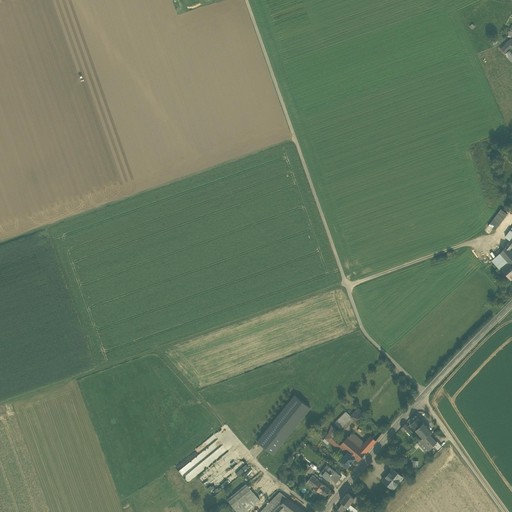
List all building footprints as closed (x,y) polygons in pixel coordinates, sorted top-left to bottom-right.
[(500,49),(508,57),(511,52),(511,48),(511,47),(511,39),(500,49)] [(488,226),(494,231),(507,214),(501,209),(488,226)] [(508,262),(511,267),(511,251),(510,249),(506,245),(500,253),(508,262)] [(487,255),(492,261),(500,253),(495,248),(487,255)] [(508,262),(500,253),(492,261),(500,270),(501,268),(508,262)] [(501,268),(511,279),(511,278),(511,267),(508,262),(501,268)] [(257,442),(272,454),(310,408),(295,395),(257,442)] [(352,418),(355,421),(364,413),(358,408),(350,416),(352,418)] [(341,429),(352,418),(350,416),(346,412),(334,423),(341,429)] [(366,432),(370,436),(375,441),(383,432),(364,413),(355,421),(366,432)] [(411,424),(416,430),(423,423),(417,418),(411,424)] [(416,430),(422,437),(424,439),(428,434),(431,432),(423,423),(416,430)] [(331,426),(326,438),(330,442),(337,448),(338,447),(340,445),(333,439),(334,437),(337,430),(333,427),(331,426)] [(413,433),(408,427),(405,430),(411,435),(413,433)] [(353,433),(349,438),(360,447),(364,443),(353,433)] [(436,443),(428,434),(424,439),(422,437),(417,442),(420,446),(424,450),(427,452),(432,447),(433,446),(436,443)] [(358,461),(366,452),(360,447),(349,438),(347,436),(341,444),(340,445),(355,458),(358,461)] [(341,444),(334,437),(333,439),(340,445),(341,444)] [(368,439),(364,443),(369,448),(373,444),(368,439)] [(364,443),(360,447),(366,452),(369,448),(364,443)] [(187,481),(227,451),(223,445),(199,462),(195,457),(201,452),(199,449),(176,467),(187,481)] [(355,458),(340,445),(338,447),(345,454),(339,461),(347,467),(355,458)] [(330,478),(336,483),(342,477),(329,467),(327,465),(320,474),(322,476),(327,480),(329,477),(330,478)] [(312,475),(314,473),(316,471),(310,466),(308,469),(305,473),(310,478),(312,475)] [(382,481),(393,490),(403,477),(393,468),(382,481)] [(307,482),(312,486),(315,483),(318,485),(320,481),(312,475),(310,478),(307,482)] [(318,491),(325,497),(331,489),(320,481),(318,485),(315,483),(312,486),(314,488),(318,491)] [(227,500),(236,511),(244,511),(259,500),(246,484),(227,500)] [(259,511),(273,511),(287,498),(280,492),(259,511)] [(340,501),(343,503),(338,510),(340,511),(347,511),(349,510),(347,508),(347,507),(348,507),(350,505),(354,499),(355,498),(354,498),(347,493),(340,501)] [(281,511),(284,510),(291,501),(287,498),(273,511),(281,511)] [(305,511),(291,501),(284,510),(287,511),(305,511)]
